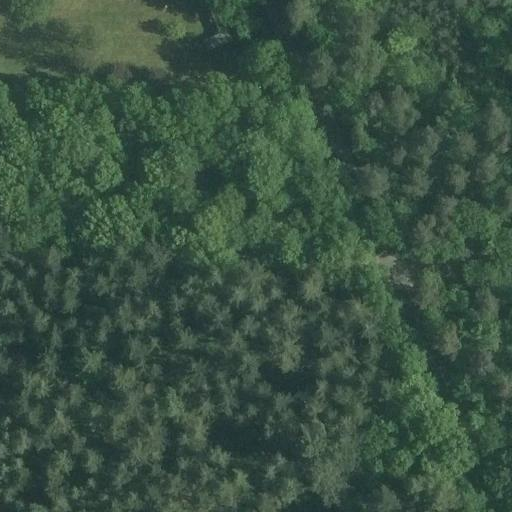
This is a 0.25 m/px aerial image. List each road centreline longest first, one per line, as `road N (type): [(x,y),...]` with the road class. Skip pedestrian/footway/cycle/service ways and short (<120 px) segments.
road 1 (unclassified): [(498,511),(270,0)]
road 2 (track): [(511,261),(390,265),(361,274),(0,236)]
